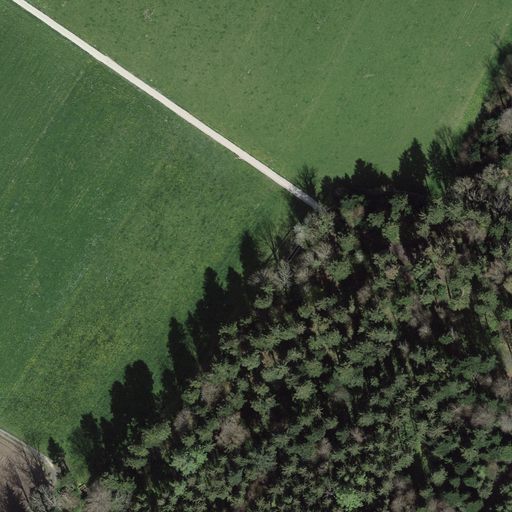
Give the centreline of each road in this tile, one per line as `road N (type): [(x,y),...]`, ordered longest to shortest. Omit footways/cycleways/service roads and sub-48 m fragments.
road 1 (track): [(14,0),(328,216),(511,313)]
road 2 (track): [(408,259),(469,185),(511,156)]
